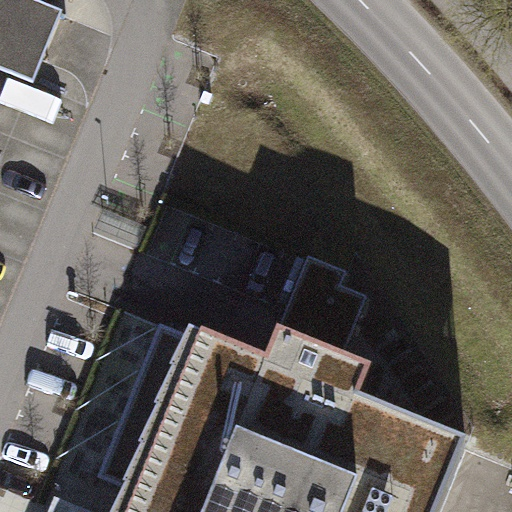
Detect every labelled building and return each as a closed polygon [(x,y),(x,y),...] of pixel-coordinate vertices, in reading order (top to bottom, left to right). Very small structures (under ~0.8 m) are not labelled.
[(27,0),(0,0),(0,71),(35,86),(64,15),(27,0)] [(310,263),(287,320),(351,347),(369,303),(343,292),(348,279),(310,263)] [(351,347),(287,320),(279,339),(344,365),(351,347)] [(202,344),(162,328),(99,481),(139,497),(133,511),(443,511),(469,450),(361,407),(373,377),(344,365),(279,339),(267,368),(203,342),(202,344)] [(83,511),(57,501),(52,511),(83,511)]
